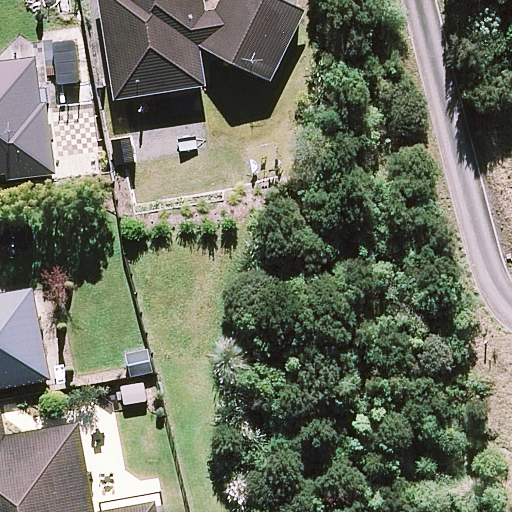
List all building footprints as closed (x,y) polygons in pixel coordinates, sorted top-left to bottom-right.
[(103,0),(116,97),(202,86),(197,49),(268,82),(301,11),(277,0),(215,0),(214,3),(210,0),(103,0)] [(0,176),(56,169),(41,57),(0,62),(0,176)] [(140,170),(130,121),(106,126),(115,175),(140,170)] [(0,386),(53,379),(39,289),(0,295),(0,386)] [(14,435),(9,411),(0,412),(0,511),(163,511),(161,498),(100,510),(82,422),(14,435)]
